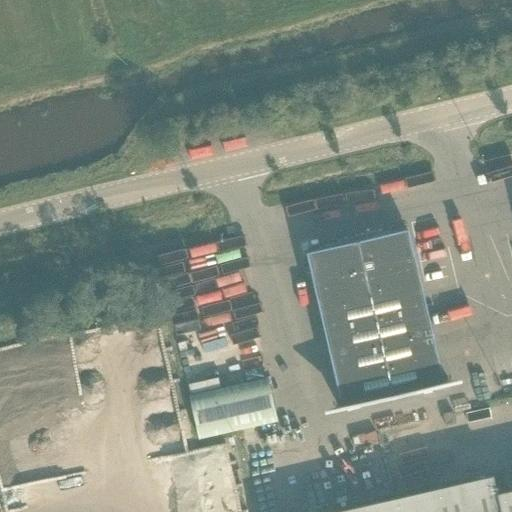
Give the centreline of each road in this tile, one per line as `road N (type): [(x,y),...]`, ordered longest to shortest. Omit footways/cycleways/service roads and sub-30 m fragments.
road 1 (unclassified): [(0,231),(511,108)]
road 2 (unknown): [(244,172),(309,431),(326,463),(352,476),(511,450)]
road 3 (unknown): [(144,511),(105,445),(41,395)]
